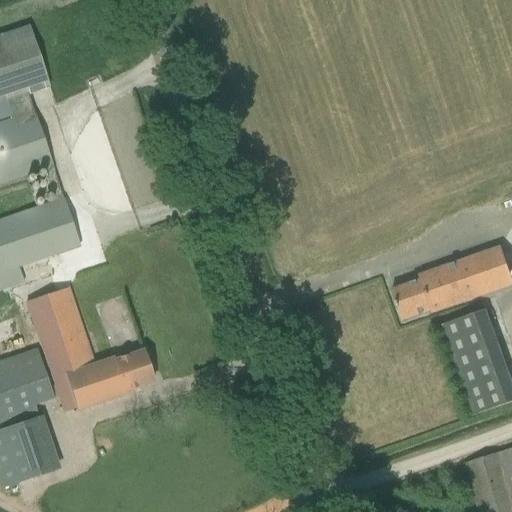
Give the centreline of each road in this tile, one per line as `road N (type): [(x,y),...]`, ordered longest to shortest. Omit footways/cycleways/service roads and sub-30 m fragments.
road 1 (tertiary): [(318,511),(144,0)]
road 2 (track): [(511,426),(270,511)]
